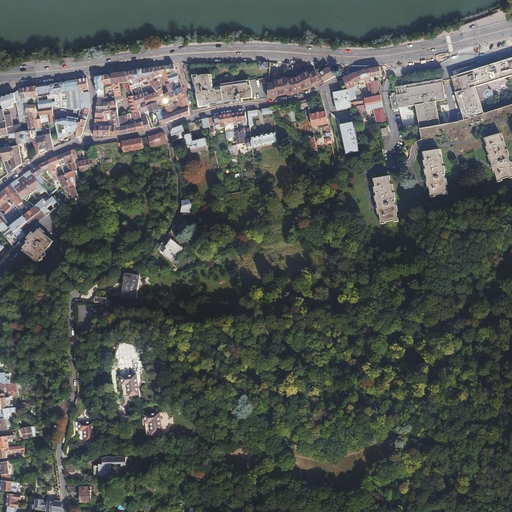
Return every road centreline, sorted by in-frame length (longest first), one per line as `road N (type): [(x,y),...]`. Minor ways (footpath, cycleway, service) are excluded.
road 1 (track): [(92,319),(130,313),(201,328),(457,303),(460,314),(321,345),(263,347),(255,357),(300,360)]
road 2 (primary): [(466,35),(372,53),(219,46),(0,69)]
road 3 (residential): [(67,511),(59,453),(73,394),(74,298),(157,242),(176,217),(167,127)]
road 4 (primary): [(90,70),(212,55),(359,61)]
road 5 (residential): [(167,127),(303,96),(359,61)]
road 6 (track): [(300,360),(396,387),(436,406),(445,420)]
